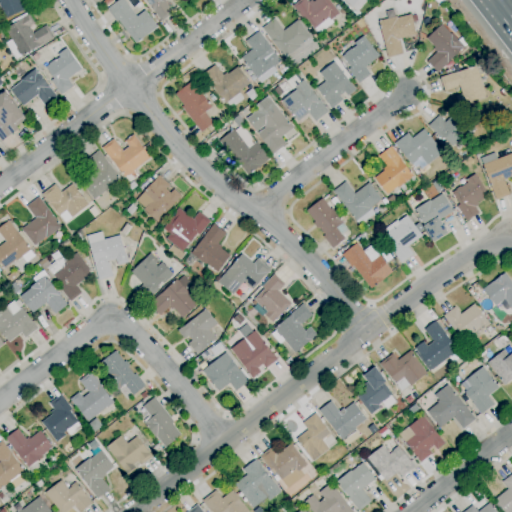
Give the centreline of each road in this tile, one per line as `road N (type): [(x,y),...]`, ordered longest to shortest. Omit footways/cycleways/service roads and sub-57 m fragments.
road 1 (residential): [(134,511),(365,331),(507,233)]
road 2 (residential): [(67,0),(196,168),(255,211),(365,331)]
road 3 (residential): [(0,401),(109,317),(224,441)]
road 4 (residential): [(255,211),(403,95)]
road 5 (residential): [(0,186),(128,89)]
road 6 (residential): [(128,89),(247,0)]
road 7 (residential): [(409,511),(511,431)]
